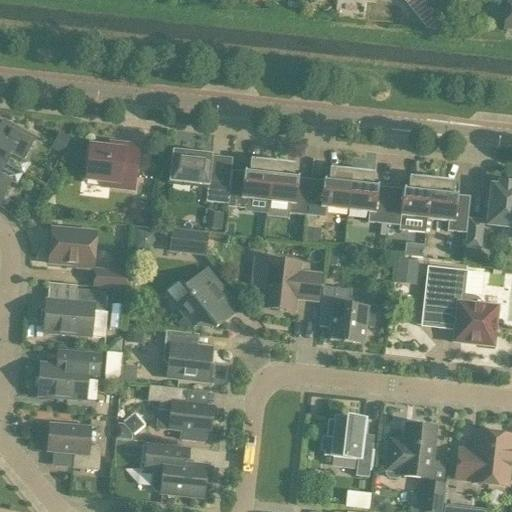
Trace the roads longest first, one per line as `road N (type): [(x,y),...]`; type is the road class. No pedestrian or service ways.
road 1 (tertiary): [(511,136),(0,79)]
road 2 (residential): [(511,398),(277,378),(257,398),(243,511)]
road 3 (residential): [(0,365),(9,264),(0,231)]
